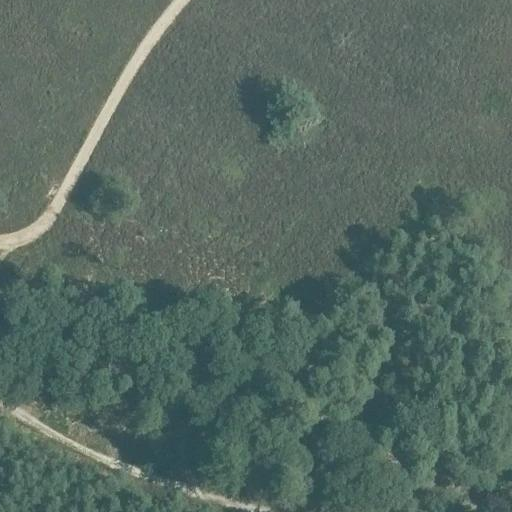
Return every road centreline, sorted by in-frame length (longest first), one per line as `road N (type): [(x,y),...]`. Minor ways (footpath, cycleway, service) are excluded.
road 1 (track): [(1,244),(43,222),(139,56),(183,0)]
road 2 (track): [(258,511),(98,457),(0,403)]
